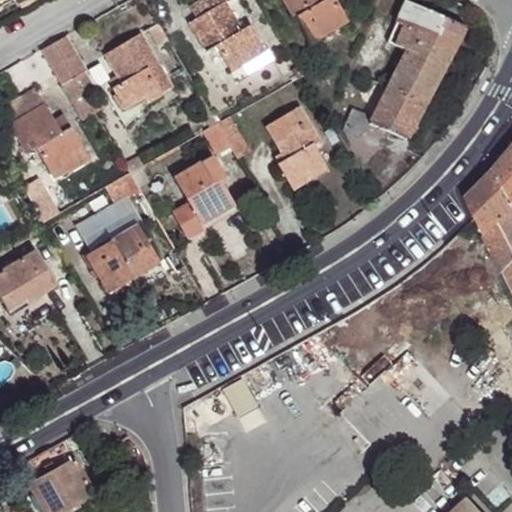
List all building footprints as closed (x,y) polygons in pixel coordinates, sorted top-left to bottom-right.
[(200,0),(190,6),(197,18),(189,24),(206,53),(217,47),(232,72),(245,64),(241,57),(262,45),(250,25),(242,30),(225,3),(230,0),(200,0)] [(282,0),(294,20),(298,17),(309,35),(331,23),(335,29),(348,21),(335,0),(282,0)] [(466,27),(406,1),(388,41),(407,50),(372,117),(352,109),(343,131),(350,144),(373,125),(407,140),(466,27)] [(331,23),(309,35),(313,42),(335,29),(331,23)] [(104,55),(117,76),(121,83),(114,87),(112,88),(124,109),(146,96),(149,102),(172,88),(140,34),(104,55)] [(53,43),(73,78),(86,70),(66,36),(53,43)] [(41,51),(60,85),(73,78),(53,43),(41,51)] [(262,45),(241,57),(245,64),(251,73),(272,61),(262,45)] [(302,71),(295,75),(299,83),(307,79),(302,71)] [(117,76),(110,79),(114,87),(121,83),(117,76)] [(73,78),(60,85),(70,101),(83,94),(73,78)] [(9,125),(44,104),(36,90),(0,111),(9,125)] [(9,125),(26,154),(35,148),(51,176),(64,168),(68,174),(68,175),(91,162),(71,129),(62,134),(44,104),(9,125)] [(205,105),(199,110),(209,128),(216,124),(205,105)] [(266,127),(282,153),(286,159),(279,163),(278,164),(290,184),(324,163),(313,144),(320,140),(299,107),(266,127)] [(216,124),(230,147),(237,159),(250,152),(229,117),(216,124)] [(203,132),(203,133),(216,156),(230,147),(216,124),(209,128),(203,132)] [(474,217),(484,236),(511,292),(511,148),(493,170),(465,200),(474,217)] [(282,153),(275,157),(279,163),(286,159),(282,153)] [(137,156),(123,164),(129,174),(143,166),(137,156)] [(174,178),(189,204),(172,214),(187,239),(204,229),(202,225),(235,206),(219,180),(224,177),(212,156),(174,178)] [(324,163),(290,184),(293,190),(328,169),(324,163)] [(64,168),(51,176),(55,182),(68,174),(64,168)] [(139,190),(129,174),(105,188),(114,204),(128,197),(139,190)] [(114,204),(75,227),(89,251),(136,223),(137,224),(142,221),(128,197),(114,204)] [(159,263),(137,224),(136,223),(89,251),(84,254),(107,294),(159,263)] [(56,285),(36,251),(7,267),(0,271),(0,297),(7,310),(25,299),(27,302),(56,285)] [(28,485),(43,511),(65,511),(96,495),(76,458),(28,485)] [(477,511),(468,502),(457,511),(477,511)]
